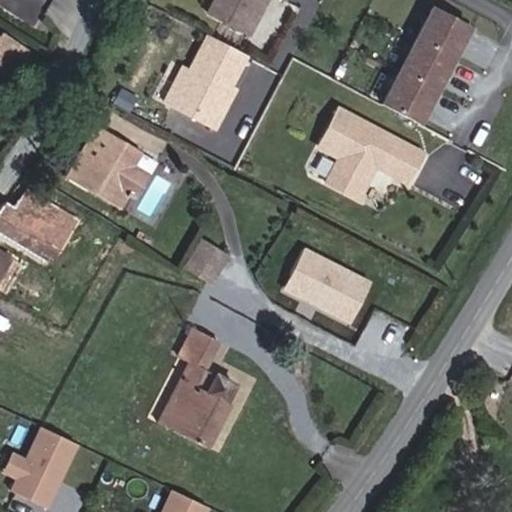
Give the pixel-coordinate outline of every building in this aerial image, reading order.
[(260,0),(213,0),(207,13),(249,35),(256,20),(251,18),(260,0)] [(256,20),(266,0),(260,0),(251,18),(256,20)] [(463,42),(471,28),(431,7),(414,40),(451,59),(461,41),(463,42)] [(0,65),(12,73),(26,52),(0,35),(0,65)] [(229,87),(246,56),(207,36),(189,71),(170,107),(214,130),(223,112),(217,110),(229,87)] [(447,75),(454,61),(451,59),(414,40),(397,72),(435,91),(444,73),(447,75)] [(170,107),(189,71),(182,67),(164,103),(170,107)] [(430,107),(437,93),(435,91),(397,72),(380,104),(418,124),(427,106),(430,107)] [(223,112),(234,90),(229,87),(217,110),(223,112)] [(406,182),(421,154),(337,110),(317,147),(339,158),(325,183),(356,199),(374,166),(406,182)] [(135,200),(150,174),(132,164),(140,151),(97,127),(67,178),(118,208),(126,195),(135,200)] [(0,233),(44,261),(74,217),(27,189),(12,208),(3,202),(0,206),(0,233)] [(210,283),(226,257),(200,241),(184,267),(210,283)] [(303,243),(282,288),(352,322),(374,277),(303,243)] [(0,291),(4,294),(22,265),(0,252),(0,291)] [(206,449),(229,404),(224,402),(233,385),(214,375),(206,392),(194,386),(203,369),(217,341),(192,328),(177,358),(187,363),(156,423),(206,449)] [(206,392),(214,375),(203,369),(194,386),(206,392)] [(43,508),(74,444),(38,427),(22,460),(13,478),(7,491),(43,508)] [(0,471),(13,478),(22,460),(9,454),(0,471)] [(202,511),(205,507),(170,490),(159,511),(202,511)]
